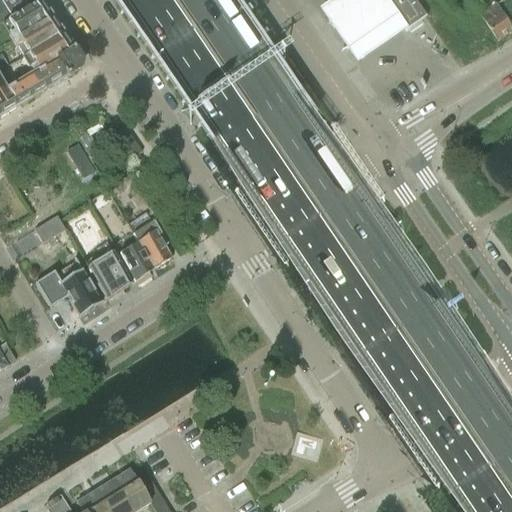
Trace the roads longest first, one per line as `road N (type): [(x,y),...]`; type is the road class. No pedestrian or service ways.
road 1 (motorway): [(146,0),(497,511)]
road 2 (motorway): [(511,453),(206,0)]
road 3 (residential): [(0,399),(243,241)]
road 4 (tertiary): [(393,466),(243,241)]
road 5 (tertiary): [(379,161),(511,347)]
road 6 (tertiary): [(243,241),(123,61)]
road 7 (tertiary): [(511,310),(400,148)]
road 8 (tertiary): [(371,134),(251,213),(243,241)]
road 9 (tertiary): [(371,134),(274,0)]
road 10 (tertiary): [(243,241),(379,161)]
road 11 (tertiary): [(511,371),(418,435),(393,466)]
road 12 (residential): [(123,61),(0,134)]
road 13 (tertiary): [(393,466),(431,455),(511,400)]
